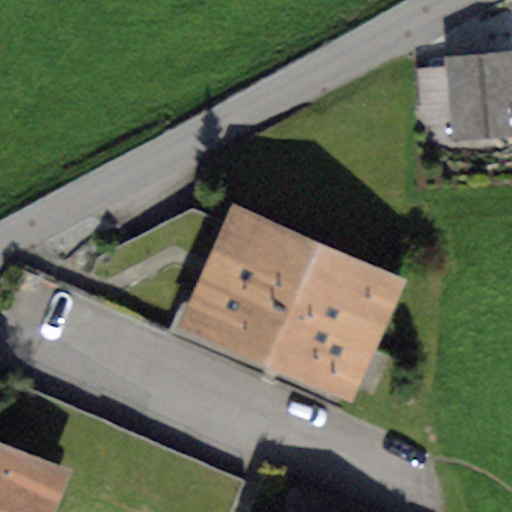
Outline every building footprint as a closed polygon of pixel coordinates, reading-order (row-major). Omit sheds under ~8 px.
[(455,64),(461,129),(511,124),(511,90),(507,91),(504,60),(455,64)] [(209,313),(338,369),(372,291),(243,234),(209,313)] [(0,446),(152,511),(229,511),(243,481),(0,376),(0,446)] [(0,511),(31,511),(44,481),(0,463),(0,511)] [(360,511),(263,473),(246,511),(360,511)]
